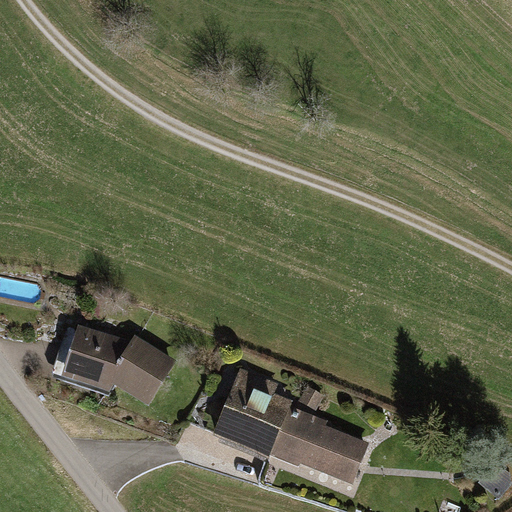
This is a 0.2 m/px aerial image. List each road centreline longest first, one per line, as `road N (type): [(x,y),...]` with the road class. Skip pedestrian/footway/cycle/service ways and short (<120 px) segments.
road 1 (track): [(20,0),(56,42),(164,121),(362,198),(511,271)]
road 2 (tertiary): [(0,368),(112,511)]
